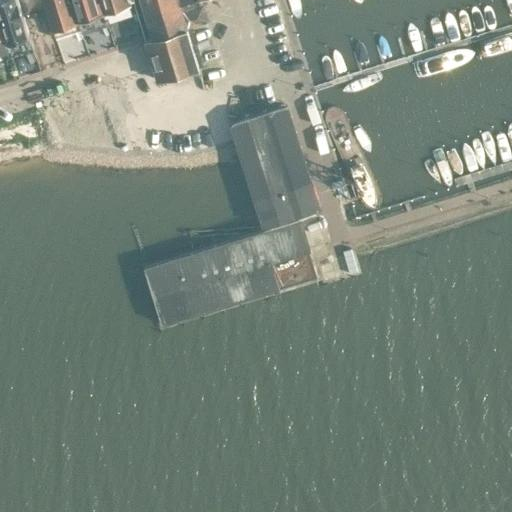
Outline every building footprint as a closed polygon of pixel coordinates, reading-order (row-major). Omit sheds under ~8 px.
[(17,0),(0,0),(0,21),(6,41),(8,45),(10,51),(24,47),(28,59),(35,56),(30,40),(27,29),(28,29),(17,0)] [(42,0),(17,0),(28,29),(27,29),(30,40),(54,33),(50,21),(50,22),(42,0)] [(71,0),(42,0),(50,22),(50,21),(54,33),(79,24),(71,0)] [(100,0),(71,0),(79,24),(105,16),(100,0)] [(131,0),(100,0),(105,16),(134,7),(131,0)] [(138,0),(149,33),(185,23),(178,0),(138,0)] [(178,0),(185,23),(208,16),(202,0),(178,0)] [(149,33),(143,34),(144,38),(149,54),(152,63),(155,75),(198,63),(185,23),(149,33)] [(284,101),(232,118),(239,141),(240,142),(243,153),(244,156),(246,161),(255,192),(263,218),(286,211),(305,205),(316,202),(316,201),(307,176),(284,101)] [(261,224),(143,260),(161,318),(278,281),(315,270),(308,245),(307,244),(298,213),(261,224)]
